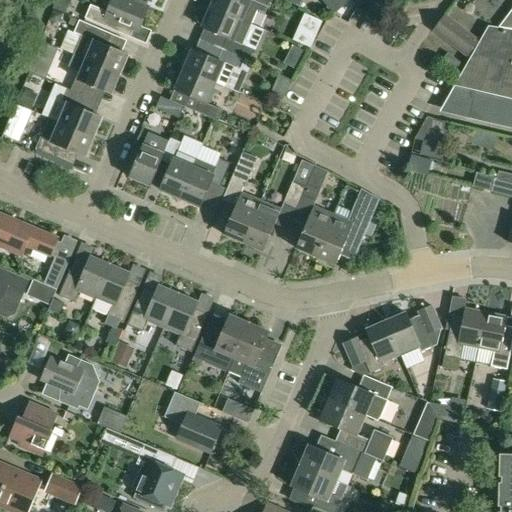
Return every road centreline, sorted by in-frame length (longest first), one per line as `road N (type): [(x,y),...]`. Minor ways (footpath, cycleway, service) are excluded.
road 1 (residential): [(331,294),(266,295),(88,216)]
road 2 (residential): [(215,511),(271,460),(324,343),(331,294)]
road 3 (residential): [(88,216),(172,0)]
road 4 (residential): [(358,173),(305,145),(301,127),(347,46),(362,42),(399,64)]
road 5 (residential): [(425,276),(415,221),(395,190),(358,173)]
road 6 (residential): [(358,173),(409,83),(409,70),(399,64)]
